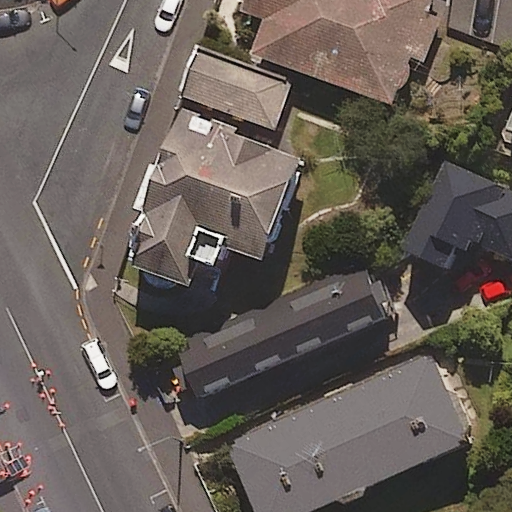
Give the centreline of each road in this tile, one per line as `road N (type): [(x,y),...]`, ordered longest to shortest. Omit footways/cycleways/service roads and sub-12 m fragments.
road 1 (residential): [(0,270),(134,0)]
road 2 (tertiary): [(102,511),(0,297)]
